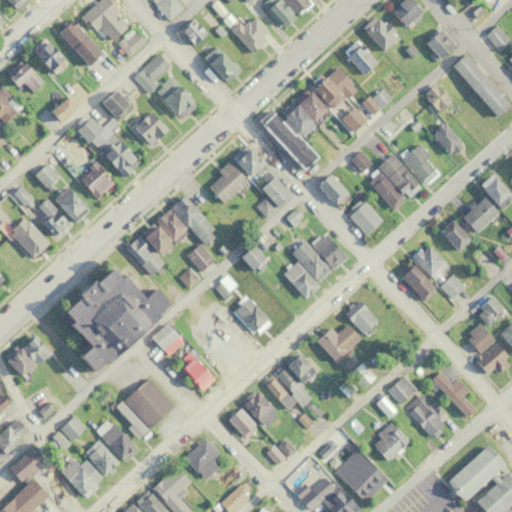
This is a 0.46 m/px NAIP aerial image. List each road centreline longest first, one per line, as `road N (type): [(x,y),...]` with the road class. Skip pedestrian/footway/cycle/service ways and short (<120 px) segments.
road 1 (residential): [(90,511),(511,129)]
road 2 (residential): [(511,412),(136,0)]
road 3 (residential): [(0,324),(357,0)]
road 4 (residential): [(511,392),(381,511)]
road 5 (residential): [(300,511),(205,408)]
